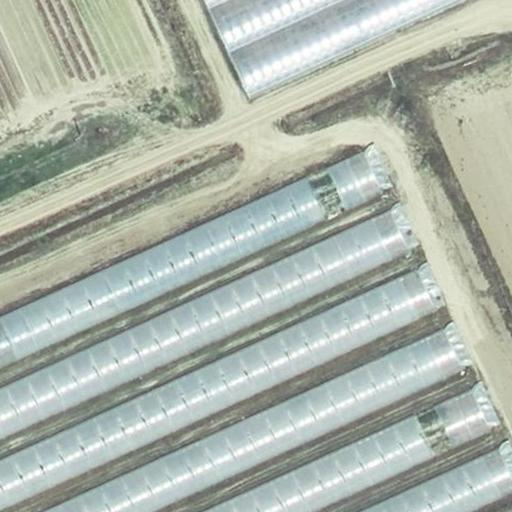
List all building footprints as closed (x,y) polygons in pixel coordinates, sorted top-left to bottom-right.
[(204,0),(238,86),(457,0),(204,0)] [(0,360),(400,196),(382,154),(0,311),(0,360)] [(407,212),(0,379),(0,430),(425,255),(407,212)] [(146,511),(468,378),(450,335),(26,511),(146,511)] [(488,393),(194,511),(321,511),(506,436),(488,393)] [(79,431),(0,460),(0,506),(95,471),(79,431)]
